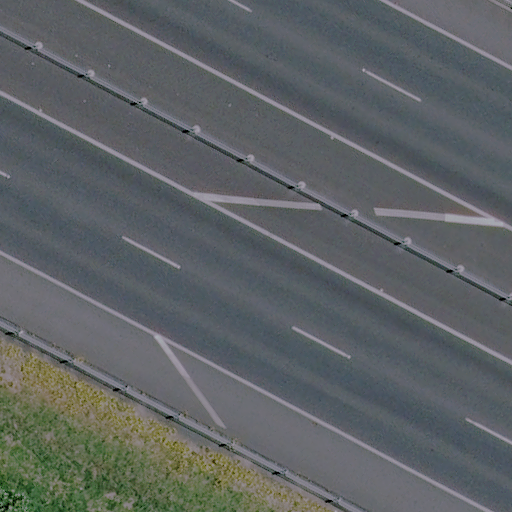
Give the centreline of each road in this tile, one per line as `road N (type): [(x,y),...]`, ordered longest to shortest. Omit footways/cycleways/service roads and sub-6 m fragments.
road 1 (motorway): [(511,434),(0,164)]
road 2 (motorway): [(253,0),(511,136)]
